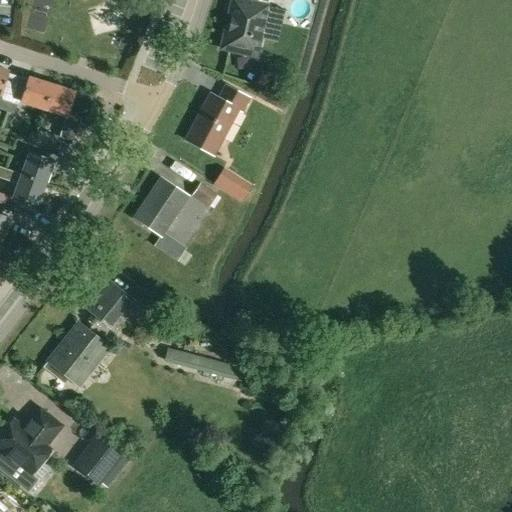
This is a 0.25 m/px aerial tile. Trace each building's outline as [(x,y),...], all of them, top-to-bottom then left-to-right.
[(232,0),(221,49),(255,57),(268,0),(232,0)] [(0,68),(0,95),(1,96),(9,72),(0,68)] [(19,102),(44,109),(51,86),(27,78),(19,102)] [(74,142),(84,108),(71,104),(74,93),(51,86),(44,109),(66,116),(59,137),(74,142)] [(242,111),(248,100),(225,87),(218,99),(211,95),(186,141),(214,156),(239,110),(242,111)] [(0,109),(14,114),(17,104),(1,99),(0,102),(0,109)] [(66,160),(71,145),(61,141),(56,156),(66,160)] [(44,184),(52,161),(29,153),(21,174),(21,175),(44,184)] [(0,166),(0,177),(6,180),(6,181),(17,185),(13,198),(36,206),(44,184),(21,175),(21,174),(9,170),(0,166)] [(161,236),(187,196),(161,179),(135,219),(161,236)] [(241,201),(250,187),(240,181),(231,195),(241,201)] [(191,196),(198,201),(208,208),(217,195),(200,183),(191,196)] [(0,215),(0,240),(1,241),(9,218),(0,215)] [(79,324),(49,361),(79,386),(109,349),(105,346),(124,323),(137,306),(130,300),(107,281),(94,297),(106,308),(87,331),(79,324)] [(214,361),(167,349),(164,360),(240,382),(244,369),(225,364),(225,360),(215,357),(214,361)] [(13,421),(0,437),(0,449),(31,473),(50,449),(46,446),(61,427),(40,410),(24,430),(13,421)] [(72,464),(99,485),(124,453),(97,432),(72,464)]
